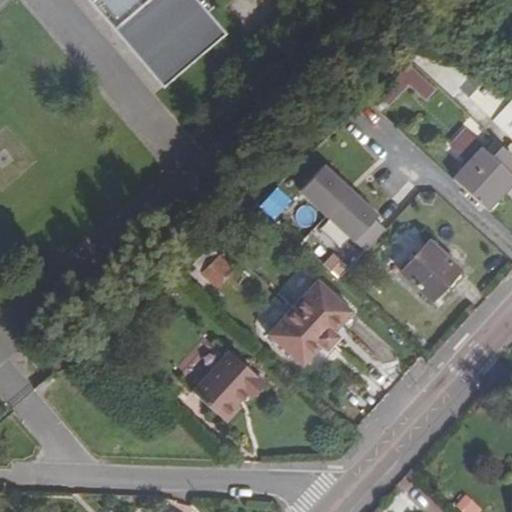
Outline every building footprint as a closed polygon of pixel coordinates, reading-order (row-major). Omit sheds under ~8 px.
[(84,0),(113,32),(149,0),(84,0)] [(149,0),(113,32),(162,88),(223,36),(192,0),(149,0)] [(439,74),(462,48),(444,30),(419,56),(439,74)] [(434,86),(408,63),(387,87),(398,96),(407,86),(422,100),(434,86)] [(511,94),(488,119),(511,141),(511,94)] [(452,179),(484,208),(511,178),(511,156),(495,141),(485,151),(481,147),(463,131),(450,145),(468,162),(452,179)] [(316,147),(300,162),(327,187),(342,172),(316,147)] [(274,222),(292,201),(277,187),(258,207),(274,222)] [(430,301),(459,269),(428,241),(398,272),(430,301)] [(217,255),(199,273),(214,286),(231,269),(217,255)] [(331,355),(345,340),(339,335),(357,315),(323,284),(271,339),(306,372),(326,350),(331,355)] [(261,378),(230,349),(193,390),(222,417),(237,400),(234,398),(243,388),(248,392),(261,378)] [(261,378),(248,392),(251,395),(265,381),(261,378)] [(237,400),(222,417),(226,421),(241,405),(237,400)] [(466,493),(453,505),(459,511),(479,511),(481,511),(466,493)]
